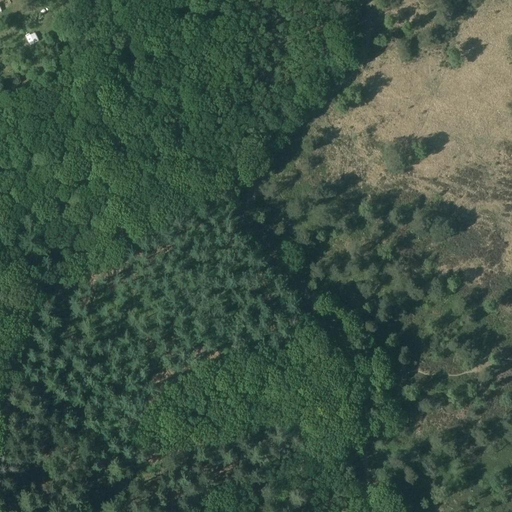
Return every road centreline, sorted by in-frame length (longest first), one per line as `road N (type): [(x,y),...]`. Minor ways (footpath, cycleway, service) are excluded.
road 1 (track): [(371,511),(363,372),(235,178)]
road 2 (track): [(0,398),(21,335),(24,290),(235,178)]
